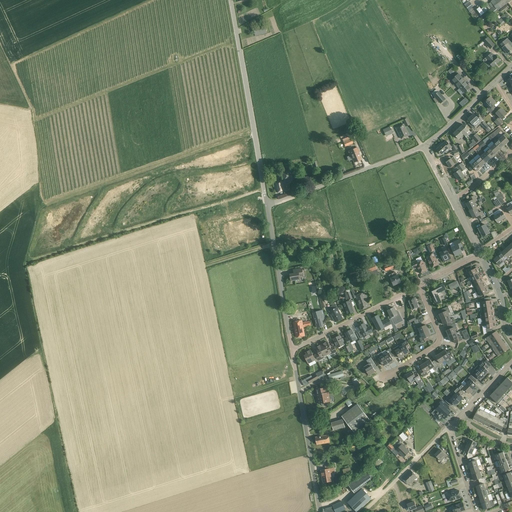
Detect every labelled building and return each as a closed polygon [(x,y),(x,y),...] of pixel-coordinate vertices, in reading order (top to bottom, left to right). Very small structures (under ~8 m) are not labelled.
[(491,8),(478,19),(482,23),(488,18),(498,10),(507,3),(511,0),(492,0),(491,1),(491,2),(489,4),(492,8),(491,8)] [(501,18),(497,22),(501,25),(510,17),(506,13),(501,18)] [(264,24),(252,27),(255,36),(266,33),(264,24)] [(488,37),(483,42),(487,46),(492,41),(488,37)] [(511,43),(507,38),(501,44),(504,47),(502,48),(504,50),(502,52),(506,57),(509,55),(508,54),(511,50),(511,48),(510,46),(511,44),(511,43)] [(485,64),(484,65),(485,67),(486,68),(487,67),(490,65),(493,67),(500,61),(495,55),(495,56),(492,53),(486,59),(488,62),(485,64)] [(452,80),(459,89),(465,83),(470,88),(465,82),(466,82),(459,74),(452,80)] [(464,93),(470,88),(465,83),(459,89),(460,88),(464,93)] [(436,88),(431,93),(441,103),(445,99),(436,88)] [(463,100),(460,103),(463,106),(466,103),(469,101),(466,97),(463,100)] [(490,112),(495,108),(493,106),(496,103),(490,97),(484,102),(489,107),(487,109),(488,110),(486,112),(488,114),(490,112)] [(499,118),(495,122),(499,126),(503,122),(501,119),(507,114),(501,108),(496,113),(500,117),(499,118)] [(474,114),(468,120),(469,120),(471,122),(475,127),(476,128),(478,125),(480,124),(481,124),(484,128),(487,125),(484,121),(483,120),(480,117),(478,115),(476,117),(474,115),(474,114)] [(409,135),(404,124),(396,128),(401,139),(409,135)] [(459,129),(464,135),(466,137),(471,133),(469,130),(463,125),(459,129)] [(390,127),(383,130),(386,136),(392,133),(390,127)] [(459,139),(464,135),(459,129),(454,134),(459,139)] [(481,139),(476,134),(472,138),(477,143),(481,139)] [(503,135),(499,139),(504,145),(509,141),(503,135)] [(350,137),(342,140),(343,142),(345,147),(353,143),(351,139),(350,137)] [(499,139),(494,143),(499,149),(504,145),(499,139)] [(437,149),(436,150),(441,155),(442,154),(444,152),(446,153),(446,152),(449,149),(450,148),(451,147),(446,141),(444,143),(437,149)] [(495,154),(499,149),(494,143),(489,148),(490,148),(495,154)] [(458,148),(458,149),(459,149),(459,150),(459,151),(460,153),(465,151),(461,144),(457,146),(458,148)] [(350,156),(350,155),(354,163),(361,160),(358,152),(359,152),(357,147),(348,151),(350,156)] [(495,154),(490,148),(485,152),(491,158),(495,154)] [(488,161),(491,158),(485,152),(483,155),(481,153),(479,155),(480,157),(481,157),(486,163),(488,161)] [(449,160),(446,162),(450,168),(455,165),(455,164),(458,163),(454,157),(451,159),(450,156),(447,158),(449,160)] [(480,157),(476,161),(481,167),(486,163),(481,157),(480,157)] [(476,161),(471,165),(470,163),(467,166),(471,170),(474,168),(476,171),(481,167),(476,161)] [(467,171),(465,169),(462,164),(457,167),(460,170),(454,174),(458,180),(464,176),(463,174),(467,171)] [(281,181),(274,182),(277,192),(284,190),(282,183),(286,182),(286,180),(291,179),(289,171),(282,173),(283,180),(281,181)] [(494,202),(498,199),(503,196),(501,193),(496,196),(497,199),(494,202)] [(469,211),(477,207),(474,202),(477,200),(475,196),(469,199),(470,201),(466,203),(470,211),(469,211)] [(477,207),(469,211),(473,219),(477,217),(478,219),(484,216),(482,211),(479,213),(476,208),(477,207)] [(496,219),(498,223),(506,218),(502,211),(501,210),(499,209),(493,213),(490,215),(493,221),(496,219)] [(481,221),(481,222),(483,226),(478,228),(477,229),(482,237),(483,237),(490,233),(485,224),(488,223),(487,222),(486,219),(481,221)] [(459,246),(462,245),(459,240),(450,244),(455,256),(462,253),(459,246)] [(430,253),(435,250),(432,244),(427,246),(430,253)] [(443,252),(440,254),(444,262),(451,258),(445,247),(442,249),(443,252)] [(509,257),(511,253),(511,251),(508,247),(503,251),(509,257)] [(510,259),(509,257),(503,251),(498,255),(504,261),(507,259),(508,261),(510,259)] [(438,264),(433,253),(426,256),(432,268),(438,264)] [(499,266),(504,261),(498,255),(494,260),(499,266)] [(372,258),(374,263),(365,267),(367,274),(369,278),(379,274),(377,270),(375,263),(379,262),(376,256),(372,258)] [(417,261),(412,263),(415,269),(417,268),(420,273),(427,270),(422,261),(421,257),(416,259),(417,261)] [(393,263),(384,267),(386,271),(395,267),(393,263)] [(471,277),(479,273),(476,268),(473,270),(471,267),(466,270),(467,272),(466,273),(469,278),(471,277)] [(290,281),(300,279),(299,276),(303,276),(302,268),(296,270),(296,273),(289,274),(290,281)] [(391,278),(391,279),(394,285),(401,282),(398,275),(397,275),(395,272),(389,275),(391,278)] [(470,281),(467,282),(468,284),(469,284),(471,283),(473,282),(481,278),(479,273),(471,277),(472,279),(470,281)] [(475,284),(476,286),(484,282),(481,278),(473,282),(471,283),(472,285),(475,284)] [(448,285),(451,290),(459,286),(456,281),(448,285)] [(475,290),(476,292),(486,287),(484,282),(476,286),(477,289),(475,290)] [(433,294),(434,296),(434,297),(433,297),(436,305),(442,302),(438,295),(439,293),(446,289),(443,284),(436,287),(437,289),(434,290),(433,294)] [(489,292),(486,287),(476,292),(475,293),(478,298),(481,296),(489,292)] [(356,298),(361,310),(369,307),(364,292),(356,295),(353,289),(350,291),(353,299),(356,298)] [(417,301),(415,297),(408,301),(412,310),(418,307),(416,301),(417,301)] [(483,301),(480,302),(481,307),(492,306),(491,300),(490,300),(490,297),(484,299),(485,301),(483,301)] [(344,303),(348,314),(354,312),(350,301),(344,303)] [(328,308),(329,311),(335,322),(343,318),(335,303),(331,304),(332,306),(328,308)] [(441,319),(449,316),(448,312),(450,311),(448,306),(441,309),(442,313),(439,314),(441,319)] [(394,308),(388,311),(391,318),(394,324),(397,323),(396,319),(401,316),(398,311),(396,312),(394,308)] [(324,326),(322,320),(325,320),(323,315),(324,315),(322,310),(313,313),(318,328),(324,326)] [(378,315),(372,318),(378,331),(384,328),(385,330),(389,328),(390,329),(393,328),(391,324),(390,321),(389,318),(389,319),(381,322),(378,315)] [(448,326),(455,323),(453,318),(450,319),(449,316),(441,319),(444,325),(447,323),(448,326)] [(302,320),(293,322),(296,338),(305,336),(303,327),(311,326),(310,321),(302,322),(302,320)] [(361,331),(358,332),(361,338),(364,337),(373,333),(370,326),(367,328),(364,323),(358,326),(361,331)] [(422,323),(415,326),(416,331),(419,330),(420,334),(428,330),(426,325),(423,326),(422,323)] [(448,336),(456,333),(455,329),(457,328),(455,323),(448,326),(450,329),(446,330),(448,336)] [(347,337),(345,338),(348,345),(350,349),(351,351),(353,350),(352,348),(353,347),(351,342),(356,339),(351,330),(351,329),(348,330),(348,331),(346,333),(345,333),(347,337)] [(420,334),(422,336),(419,338),(421,343),(429,340),(428,337),(430,336),(428,330),(420,334)] [(466,330),(462,332),(465,340),(470,338),(466,330)] [(496,331),(486,338),(489,343),(499,336),(496,331)] [(456,333),(448,336),(451,341),(453,340),(455,343),(462,340),(459,332),(456,333)] [(344,345),(343,342),(344,341),(343,339),(342,339),(340,336),(333,339),(338,348),(344,345)] [(499,336),(489,343),(492,347),(502,340),(499,336)] [(364,349),(360,340),(356,342),(360,352),(364,349)] [(502,340),(492,347),(495,352),(505,345),(502,340)] [(403,346),(400,348),(405,355),(410,352),(408,349),(411,348),(408,343),(406,341),(402,344),(403,346)] [(322,345),(327,355),(329,353),(330,355),(337,352),(334,346),(331,347),(328,342),(322,345)] [(327,355),(322,345),(316,348),(319,353),(315,355),(318,361),(325,358),(324,356),(327,355)] [(505,345),(495,352),(498,356),(508,349),(505,345)] [(399,346),(391,350),(391,351),(394,356),(395,357),(398,356),(400,358),(405,355),(400,348),(399,346)] [(383,355),(384,356),(388,363),(389,363),(389,364),(392,362),(392,361),(393,360),(392,357),(394,356),(391,351),(391,350),(390,349),(385,352),(386,353),(383,355)] [(307,355),(304,356),(308,364),(315,360),(316,362),(318,361),(315,355),(313,356),(310,350),(306,353),(307,355)] [(445,350),(440,353),(445,360),(446,363),(454,358),(450,351),(447,353),(446,352),(445,350)] [(379,365),(382,363),(383,366),(388,363),(384,356),(383,355),(382,352),(377,355),(378,357),(375,358),(379,365)] [(434,360),(438,367),(443,364),(442,362),(445,360),(440,353),(435,356),(437,358),(434,360)] [(374,369),(377,367),(371,358),(366,360),(369,364),(364,367),(366,370),(365,371),(365,372),(365,373),(366,374),(367,375),(368,374),(369,375),(375,371),(374,369)] [(438,367),(434,360),(431,362),(430,360),(425,363),(430,370),(432,368),(434,370),(438,367)] [(481,367),(479,370),(485,376),(489,372),(487,369),(489,367),(483,361),(479,366),(481,367)] [(430,370),(425,363),(420,366),(421,368),(418,370),(423,377),(428,374),(427,372),(430,370)] [(471,375),(477,381),(476,380),(479,378),(481,380),(485,376),(479,370),(476,368),(474,370),(475,371),(471,375)] [(316,374),(307,380),(309,384),(325,375),(322,370),(316,374)] [(342,371),(333,373),(335,379),(340,377),(344,376),(342,371)] [(406,375),(407,376),(406,377),(405,378),(406,379),(406,380),(407,380),(408,381),(409,380),(411,383),(415,380),(419,386),(424,383),(416,371),(413,373),(412,371),(406,375)] [(453,371),(448,377),(451,380),(456,374),(453,371)] [(475,383),(477,381),(471,375),(470,375),(467,379),(469,380),(466,383),(473,389),(477,385),(475,383)] [(442,380),(440,382),(443,385),(445,383),(449,380),(446,377),(442,380)] [(507,378),(503,382),(511,390),(511,389),(511,381),(508,377),(507,378)] [(357,378),(353,381),(357,389),(362,386),(357,378)] [(503,383),(499,387),(507,395),(511,390),(503,382),(503,383)] [(469,394),(473,389),(466,383),(464,385),(463,384),(459,388),(458,388),(464,393),(464,394),(467,391),(469,394)] [(326,387),(316,389),(318,404),(330,402),(328,392),(327,392),(326,387)] [(499,387),(495,392),(503,399),(507,395),(499,387)] [(462,395),(464,393),(458,388),(454,392),(456,393),(454,396),(460,402),(464,397),(462,395)] [(490,396),(498,404),(503,399),(495,392),(490,396)] [(456,406),(460,402),(454,396),(451,398),(449,396),(445,401),(451,406),(454,404),(456,406)] [(442,400),(438,405),(439,406),(440,407),(437,410),(439,411),(434,416),(438,420),(442,416),(444,419),(448,415),(447,414),(450,412),(445,407),(447,405),(442,400)] [(354,432),(370,419),(357,404),(342,416),(354,432)] [(506,409),(501,405),(498,408),(503,413),(507,412),(506,409)] [(479,408),(473,419),(477,421),(477,420),(479,421),(484,411),(479,408)] [(479,421),(479,422),(482,424),(483,423),(484,424),(490,414),(484,411),(479,421)] [(484,424),(484,425),(488,427),(488,426),(490,427),(495,417),(490,414),(484,424)] [(490,427),(489,428),(493,429),(495,430),(501,419),(495,417),(490,427)] [(343,419),(331,423),(333,431),(345,427),(343,419)] [(495,430),(498,432),(499,432),(501,432),(503,427),(506,428),(506,425),(505,424),(506,422),(501,419),(495,430)] [(315,437),(317,445),(330,442),(329,435),(315,437)] [(467,445),(475,449),(478,443),(468,439),(466,442),(468,443),(467,445)] [(394,448),(397,450),(396,450),(403,457),(409,451),(402,444),(402,445),(399,442),(394,448)] [(472,454),(475,449),(467,445),(464,451),(468,452),(467,456),(468,459),(473,457),(472,454)] [(435,455),(441,461),(447,455),(440,449),(435,455)] [(495,455),(497,461),(506,458),(503,452),(495,455)] [(468,463),(470,469),(479,466),(477,460),(479,459),(478,456),(472,459),(473,461),(468,463)] [(506,458),(497,461),(499,467),(508,463),(506,458)] [(508,463),(499,467),(502,473),(510,469),(508,463)] [(332,481),(331,473),(335,472),(334,468),(330,468),(329,465),(325,466),(326,469),(321,470),(323,483),(332,481)] [(470,469),(472,475),(481,472),(479,466),(470,469)] [(351,471),(349,467),(342,470),(344,473),(343,474),(344,478),(351,475),(350,472),(351,471)] [(348,485),(354,493),(374,478),(368,470),(348,485)] [(412,485),(410,483),(417,477),(411,470),(402,478),(408,485),(409,484),(411,486),(412,485)] [(472,475),(474,481),(478,479),(479,482),(485,480),(484,477),(482,477),(481,472),(472,475)] [(503,475),(505,481),(511,478),(511,473),(511,472),(503,475)] [(435,490),(431,481),(430,479),(427,480),(427,482),(425,483),(429,492),(435,490)] [(480,485),(476,486),(477,492),(486,489),(484,483),(486,483),(485,480),(479,482),(480,485)] [(362,489),(348,503),(356,511),(357,511),(371,499),(362,489)] [(486,489),(477,492),(479,498),(488,495),(490,494),(489,489),(488,489),(486,489)] [(449,497),(451,501),(461,497),(459,490),(455,492),(454,491),(445,494),(447,498),(449,497)] [(490,501),(488,495),(479,498),(481,504),(490,501)] [(488,502),(481,504),(483,510),(488,508),(492,507),(492,506),(494,506),(492,500),(490,501),(488,502)] [(342,501),(332,505),(333,506),(334,509),(335,511),(339,511),(346,509),(346,510),(342,501)] [(414,502),(407,504),(410,511),(411,510),(412,511),(414,511),(415,511),(422,511),(424,511),(422,506),(416,508),(414,502)] [(423,506),(426,511),(433,508),(431,503),(423,506)] [(461,511),(465,510),(463,503),(452,506),(454,510),(450,511),(461,511)]
